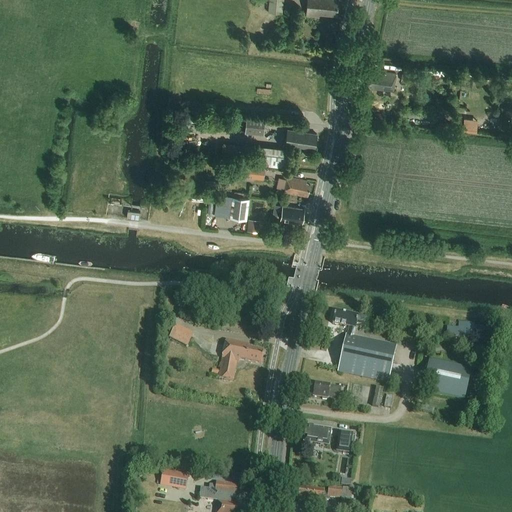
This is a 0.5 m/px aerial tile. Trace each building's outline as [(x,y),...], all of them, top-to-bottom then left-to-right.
[(282,13),(283,0),(268,0),(268,12),(282,13)] [(307,0),(306,15),(319,17),(319,14),(337,15),(338,0),(307,0)] [(370,76),(369,85),(372,85),(371,89),(394,92),(396,74),(386,73),(385,76),(381,76),(382,72),(372,71),(371,76),(370,76)] [(452,83),(471,86),(473,77),(453,74),(452,83)] [(511,108),(502,108),(501,129),(511,129),(511,108)] [(245,132),(264,134),(265,117),(246,116),(245,132)] [(464,117),(462,129),(476,132),(478,119),(464,117)] [(287,128),(285,144),(314,149),(317,134),(287,128)] [(243,145),(242,157),(235,156),(234,161),(247,162),(249,145),(243,145)] [(258,146),(257,161),(256,164),(287,167),(288,148),(258,146)] [(233,176),(263,179),(264,168),(254,167),(254,164),(243,163),(243,167),(235,166),(233,176)] [(286,176),(283,191),(303,195),(303,192),(307,193),(309,184),(305,183),(306,180),(286,176)] [(218,188),(219,180),(205,179),(204,187),(218,188)] [(234,195),(230,218),(247,220),(250,198),(234,195)] [(283,204),(280,220),(302,223),(304,208),(283,204)] [(127,217),(138,219),(139,219),(140,212),(128,210),(127,217)] [(258,231),(260,219),(249,218),(247,229),(258,231)] [(297,281),(296,285),(296,286),(292,286),(293,280),(289,280),(287,291),(316,294),(317,288),(312,288),(313,282),(309,282),(308,287),(300,286),(301,281),(297,281)] [(191,304),(190,314),(200,315),(201,305),(191,304)] [(333,324),(349,328),(347,336),(339,371),(387,382),(395,346),(353,337),(355,329),(358,317),(335,312),(333,324)] [(447,327),(446,337),(474,338),(474,323),(458,323),(458,328),(447,327)] [(175,325),(169,338),(187,347),(194,335),(175,325)] [(222,356),(218,379),(234,381),(237,362),(239,363),(240,359),(263,364),(266,351),(249,348),(249,345),(225,340),(222,356)] [(430,360),(422,391),(464,401),(471,370),(430,360)] [(327,401),(327,399),(328,399),(339,401),(341,388),(330,387),(330,386),(315,384),(313,397),(322,399),(322,400),(327,401)] [(379,408),(383,389),(376,388),(372,407),(379,408)] [(387,396),(385,408),(392,409),(394,397),(387,396)] [(305,427),(303,443),(329,446),(331,430),(305,427)] [(349,454),(353,434),(340,432),(336,452),(349,454)] [(162,472),(160,486),(186,489),(188,475),(162,472)] [(209,485),(209,490),(201,489),(200,499),(218,501),(216,511),(242,511),(244,507),(241,507),(241,503),(235,503),(237,485),(216,483),(215,486),(209,485)] [(322,504),(322,500),(329,501),(330,498),(341,499),(340,506),(350,507),(352,490),(328,487),(328,492),(299,488),(297,501),(322,504)] [(358,490),(356,500),(363,501),(364,491),(358,490)] [(361,511),(363,503),(354,502),(352,511),(361,511)]
